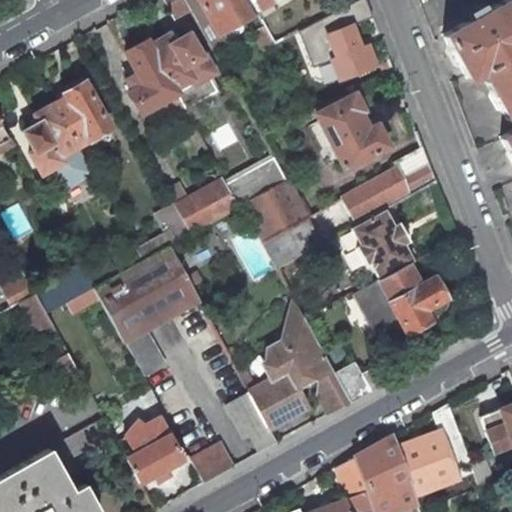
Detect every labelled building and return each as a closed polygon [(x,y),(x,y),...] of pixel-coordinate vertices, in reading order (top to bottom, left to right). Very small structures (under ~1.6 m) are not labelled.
[(189,9),(183,0),(163,0),(174,18),(189,9)] [(183,0),(189,9),(213,51),(227,43),(221,33),(257,14),(255,11),(248,0),(183,0)] [(248,0),(255,11),(270,2),(269,0),(248,0)] [(335,0),(340,9),(343,7),(355,0),(335,0)] [(511,6),(508,0),(503,0),(442,35),(449,48),(456,50),(461,58),(459,65),(466,78),(482,69),(486,77),(485,82),(490,92),(497,94),(502,103),(500,110),(505,119),(510,121),(511,124),(511,129),(499,137),(506,150),(511,151),(511,6)] [(359,47),(343,7),(340,9),(315,22),(337,80),(374,66),(366,45),(359,47)] [(264,51),(274,45),(264,27),(254,33),(264,51)] [(166,35),(146,47),(171,89),(173,93),(182,109),(214,92),(206,77),(212,73),(200,52),(195,54),(185,36),(171,44),(166,35)] [(173,93),(171,89),(146,47),(144,43),(124,54),(135,75),(129,79),(134,89),(126,93),(138,114),(173,93)] [(378,65),(382,75),(392,69),(389,61),(378,65)] [(63,97),(53,103),(76,146),(89,138),(88,137),(108,126),(83,82),(80,84),(79,82),(75,81),(66,85),(65,90),(64,93),(62,94),(63,97)] [(0,114),(9,110),(0,93),(0,114)] [(353,93),(314,113),(343,169),(387,146),(375,124),(367,129),(358,112),(362,110),(353,93)] [(58,156),(76,146),(53,103),(32,114),(37,122),(23,131),(32,150),(28,152),(40,173),(61,161),(58,156)] [(396,168),(346,196),(340,199),(355,225),(371,216),(385,208),(398,201),(434,180),(422,147),(394,162),(396,168)] [(225,186),(237,206),(241,204),(285,179),(273,159),(225,186)] [(216,181),(173,205),(188,233),(237,206),(225,186),(218,173),(213,176),(216,181)] [(254,226),(262,242),(305,218),(340,199),(346,196),(343,190),(326,200),(304,212),(297,200),(303,196),(299,189),(293,192),(286,179),(285,179),(241,204),(254,226)] [(315,179),(299,189),(303,196),(297,200),(304,212),(326,200),(315,179)] [(413,261),(385,208),(371,216),(355,225),(349,228),(348,228),(358,245),(353,248),(363,266),(368,264),(376,279),(377,280),(379,280),(402,267),(407,264),(413,261)] [(276,268),(319,244),(305,218),(262,242),(276,268)] [(142,331),(197,300),(166,245),(140,260),(116,274),(92,288),(142,377),(161,366),(142,331)] [(108,261),(83,275),(91,288),(92,288),(116,274),(108,261)] [(419,286),(407,264),(402,267),(379,280),(377,280),(376,279),(352,293),(382,346),(406,332),(429,319),(424,311),(444,299),(432,278),(419,286)] [(79,267),(33,293),(45,314),(91,288),(83,275),(79,267)] [(2,293),(9,307),(33,292),(19,268),(0,279),(0,287),(3,292),(2,293)] [(31,296),(19,302),(33,328),(45,322),(31,296)] [(295,301),(286,321),(302,314),(295,301)] [(271,359),(267,374),(269,379),(255,387),(247,391),(256,407),(260,415),(268,430),(307,408),(295,388),(311,380),(318,381),(324,378),(340,407),(349,401),(334,373),(327,361),(320,348),(302,314),(286,321),(279,341),(266,348),(271,359)] [(52,361),(62,379),(77,371),(67,353),(52,361)] [(255,387),(242,363),(234,367),(239,377),(247,391),(255,387)] [(352,363),(334,373),(349,401),(385,381),(376,365),(359,374),(352,363)] [(314,395),(325,415),(340,407),(324,378),(318,381),(314,395)] [(247,391),(223,404),(233,421),(256,407),(247,391)] [(511,403),(484,414),(497,450),(511,443),(511,403)] [(438,431),(395,447),(410,485),(413,495),(472,471),(470,464),(446,404),(431,413),(438,431)] [(246,424),(262,451),(276,443),(268,430),(260,415),(246,424)] [(64,478),(119,447),(117,443),(102,416),(0,474),(0,511),(97,511),(81,483),(70,489),(64,478)] [(182,459),(158,419),(132,434),(130,435),(133,440),(119,448),(125,459),(139,482),(153,474),(158,482),(169,475),(165,468),(182,459)] [(130,435),(117,443),(119,447),(119,448),(133,440),(130,435)] [(391,435),(354,456),(331,468),(343,497),(344,500),(349,511),(356,511),(372,506),(374,511),(400,511),(417,505),(413,495),(410,485),(395,447),(391,435)] [(219,443),(189,459),(203,484),(232,467),(219,443)] [(482,459),(470,464),(472,471),(478,487),(492,482),(482,459)] [(349,511),(344,500),(311,511),(349,511)]
